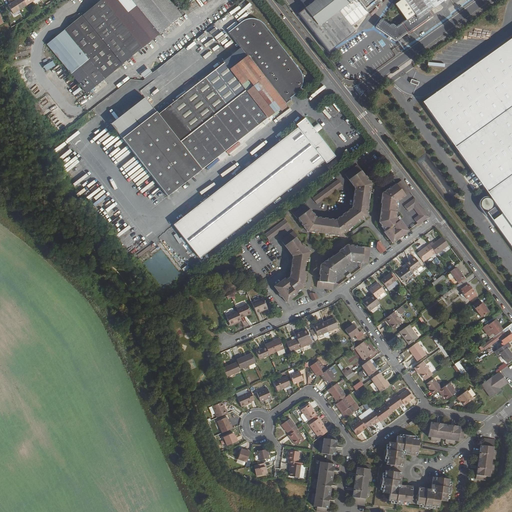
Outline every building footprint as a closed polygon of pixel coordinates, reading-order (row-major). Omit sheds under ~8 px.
[(23,0),(16,0),(15,1),(21,10),(27,6),(23,0)] [(83,16),(47,45),(53,52),(54,51),(71,73),(71,74),(61,82),(77,102),(122,65),(156,36),(158,34),(181,15),(167,0),(100,0),(83,15),(83,16)] [(315,0),(302,0),(301,1),(307,7),(299,13),(329,52),(355,32),(350,26),(356,21),(353,17),(365,8),(358,0),(315,0)] [(405,0),(407,2),(399,8),(408,20),(397,27),(393,24),(392,26),(390,24),(401,39),(426,21),(427,22),(433,18),(430,13),(447,0),(405,0)] [(15,1),(9,5),(14,14),(21,10),(15,1)] [(226,64),(188,93),(159,115),(146,99),(112,125),(117,132),(139,159),(168,196),(202,170),(232,146),(249,133),(280,109),(282,111),(286,108),(285,106),(291,100),(290,99),(293,97),(298,93),(299,92),(300,91),(301,90),(301,89),(302,89),(302,88),(303,87),(303,86),(303,85),(303,84),(303,83),(303,82),(303,81),(303,80),(303,79),(303,78),(303,77),(303,76),(302,75),(302,74),(265,25),(264,24),(263,23),(262,22),(261,21),(260,21),(259,20),(258,20),(258,19),(257,19),(256,19),(255,19),(254,19),(254,18),(253,18),(252,18),(250,18),(249,19),(248,19),(247,19),(246,19),(245,20),(244,21),(243,21),(242,22),(228,33),(240,49),(223,61),(226,64)] [(203,36),(220,22),(218,19),(201,34),(203,36)] [(383,19),(377,27),(382,31),(390,24),(383,19)] [(382,31),(397,42),(401,39),(390,24),(382,31)] [(511,36),(421,101),(496,205),(492,207),(491,206),(491,205),(491,203),(491,202),(491,201),(490,201),(490,200),(488,199),(487,198),(485,198),(484,199),(483,199),(481,201),(481,203),(481,206),(482,207),(484,209),(485,209),(487,209),(488,209),(489,209),(486,212),(511,247),(511,36)] [(46,71),(55,66),(52,61),(43,66),(46,71)] [(141,73),(145,78),(152,72),(148,67),(141,73)] [(298,127),(172,223),(198,257),(324,161),(326,164),(335,157),(305,118),(296,125),(298,127)] [(137,221),(168,196),(117,132),(86,157),(137,221)] [(355,187),(353,207),(336,220),(316,217),(306,204),(294,214),(298,219),(299,218),(303,224),(302,224),(308,232),(318,233),(318,232),(331,234),(331,235),(341,236),(348,230),(348,229),(358,221),(359,222),(367,216),(368,207),(367,207),(369,193),(370,193),(371,183),(366,176),(365,177),(361,171),(362,170),(358,165),(346,174),(355,187)] [(338,180),(313,199),(318,204),(343,185),(338,180)] [(382,203),(380,222),(386,231),(384,232),(393,243),(408,231),(400,220),(399,221),(396,218),(397,211),(396,211),(397,202),(410,191),(401,180),(391,188),(390,187),(382,193),(381,203),(382,203)] [(415,198),(405,206),(409,211),(414,207),(420,215),(415,219),(418,223),(419,224),(429,216),(415,198)] [(286,220),(265,236),(269,241),(290,225),(286,220)] [(282,241),(294,257),(291,278),(287,281),(286,279),(275,288),(287,303),(298,295),(296,293),(305,287),(306,272),(304,272),(306,262),(308,262),(310,252),(304,245),(302,247),(296,239),(299,237),(295,231),(282,241)] [(126,247),(131,245),(127,235),(122,237),(126,247)] [(430,244),(437,254),(449,245),(443,237),(434,244),(433,242),(430,244)] [(381,253),(386,249),(380,241),(375,245),(381,253)] [(340,252),(330,260),(329,259),(321,266),(320,275),(321,275),(320,281),(318,281),(317,288),(333,290),(336,273),(352,262),(368,264),(370,247),(363,247),(363,248),(357,248),(357,246),(347,245),(340,251),(340,252)] [(418,253),(424,262),(433,255),(436,253),(430,245),(427,246),(418,253)] [(406,263),(407,265),(412,272),(421,265),(415,257),(406,263)] [(407,265),(398,273),(404,281),(414,274),(412,272),(407,265)] [(454,277),(459,283),(465,279),(456,267),(450,272),(451,273),(454,277)] [(381,281),(386,287),(395,280),(390,274),(381,281)] [(433,285),(445,278),(443,275),(431,282),(433,285)] [(459,287),(469,301),(477,296),(465,279),(459,283),(455,287),(447,293),(448,295),(450,293),(450,292),(453,290),(453,291),(459,287)] [(378,283),(369,290),(373,295),(375,298),(384,291),(378,283)] [(312,300),(318,298),(316,291),(310,294),(312,300)] [(373,295),(362,303),(369,311),(379,303),(375,298),(373,295)] [(251,302),(256,313),(263,310),(262,308),(266,307),(262,298),(251,302)] [(473,306),(481,317),(489,311),(480,300),(473,306)] [(237,311),(240,318),(250,314),(246,304),(236,308),(237,311)] [(225,316),(229,325),(241,320),(240,318),(237,311),(225,316)] [(385,319),(389,324),(390,323),(394,328),(401,323),(394,312),(389,316),(385,319)] [(323,322),(327,331),(338,327),(334,317),(323,322)] [(482,327),(489,335),(493,332),(495,335),(502,330),(495,320),(488,325),(487,323),(482,327)] [(313,326),(317,336),(327,331),(323,322),(313,326)] [(511,323),(502,330),(495,335),(493,337),(496,341),(507,333),(506,331),(511,327),(511,328),(510,330),(511,332),(511,331),(511,323)] [(345,330),(350,338),(355,335),(357,338),(363,334),(361,330),(359,332),(353,324),(345,330)] [(403,334),(409,344),(418,338),(409,325),(399,332),(401,335),(403,334)] [(295,335),(296,338),(298,344),(310,339),(306,329),(294,334),(295,335)] [(401,335),(408,345),(409,344),(403,334),(401,335)] [(286,342),(290,352),(300,348),(300,347),(298,344),(296,338),(295,335),(290,337),(292,340),(286,342)] [(509,335),(501,341),(504,344),(508,342),(511,339),(509,335)] [(493,337),(482,345),(485,349),(496,341),(493,337)] [(265,345),(266,347),(269,355),(276,351),(283,348),(279,339),(265,345)] [(354,348),(363,360),(373,353),(370,349),(369,351),(362,342),(357,346),(354,348)] [(500,347),(494,352),(497,356),(500,353),(507,362),(511,358),(511,355),(507,348),(511,346),(508,342),(504,344),(503,345),(500,347)] [(408,349),(417,362),(426,355),(417,343),(408,349)] [(255,352),(259,360),(269,355),(266,347),(255,352)] [(236,360),(240,369),(247,366),(248,369),(256,365),(255,363),(251,353),(236,360)] [(361,366),(368,376),(376,370),(375,369),(378,368),(371,359),(369,360),(361,366)] [(309,367),(317,377),(320,375),(326,371),(318,360),(309,367)] [(414,368),(417,371),(418,370),(420,374),(424,378),(431,373),(423,362),(414,368)] [(235,363),(222,368),(226,377),(239,371),(235,363)] [(320,375),(327,384),(335,378),(328,369),(326,371),(320,375)] [(346,372),(343,374),(345,377),(352,372),(350,369),(346,372)] [(289,376),(293,385),(303,381),(298,371),(289,376)] [(481,384),(491,397),(501,390),(499,388),(507,383),(504,378),(502,379),(500,377),(502,376),(499,371),(481,384)] [(371,379),(380,392),(389,386),(385,380),(380,373),(371,379)] [(273,383),(277,392),(283,389),(290,386),(286,377),(273,383)] [(426,384),(431,391),(430,391),(433,395),(438,391),(442,388),(438,384),(434,379),(426,384)] [(362,381),(353,385),(359,396),(367,392),(362,381)] [(438,391),(442,396),(443,395),(444,396),(447,399),(456,392),(449,383),(442,388),(438,391)] [(336,384),(328,390),(336,402),(337,401),(345,396),(336,384)] [(398,397),(403,404),(404,405),(414,398),(408,390),(398,397)] [(267,391),(257,395),(260,403),(270,398),(267,391)] [(467,391),(457,398),(459,401),(460,401),(461,402),(464,405),(472,399),(467,391)] [(237,398),(241,407),(251,403),(251,402),(254,400),(250,392),(237,398)] [(384,403),(385,404),(391,412),(403,404),(398,397),(397,395),(393,398),(384,403)] [(336,404),(342,413),(343,412),(347,416),(354,411),(355,411),(351,406),(345,398),(338,403),(336,404)] [(212,407),(217,418),(227,414),(226,410),(224,411),(221,403),(212,407)] [(385,404),(373,413),(379,421),(380,422),(392,413),(391,412),(385,404)] [(305,424),(308,421),(316,416),(311,408),(312,407),(309,405),(301,411),(304,415),(302,416),(301,418),(305,424)] [(373,412),(361,421),(366,428),(372,424),(375,422),(376,423),(379,421),(373,413),(373,412)] [(217,422),(222,433),(233,428),(231,425),(230,425),(226,418),(217,422)] [(281,426),(287,433),(287,432),(289,435),(297,430),(297,429),(290,419),(281,426)] [(309,425),(316,435),(319,433),(321,436),(327,432),(318,419),(309,425)] [(350,427),(356,436),(360,433),(360,432),(366,428),(361,421),(360,420),(350,427)] [(424,433),(429,433),(428,437),(431,437),(431,440),(440,442),(440,438),(445,439),(445,442),(454,444),(455,441),(460,441),(464,439),(466,429),(426,423),(424,433)] [(288,436),(295,446),(304,440),(297,430),(289,435),(288,436)] [(224,438),(227,446),(238,441),(236,437),(235,438),(235,436),(233,433),(224,438)] [(386,445),(384,461),(386,461),(386,465),(389,465),(390,467),(393,466),(393,468),(396,466),(403,467),(404,455),(416,456),(417,450),(419,448),(418,446),(420,444),(418,442),(419,439),(416,439),(416,437),(400,434),(400,436),(396,436),(395,443),(389,442),(388,446),(386,445)] [(319,441),(318,451),(321,451),(321,454),(327,455),(326,464),(319,463),(319,465),(316,465),(314,474),(318,475),(317,480),(314,480),(312,489),(315,490),(315,495),(311,494),(310,504),(313,504),(313,507),(316,508),(315,511),(325,511),(337,436),(327,435),(326,439),(323,439),(323,442),(319,441)] [(480,445),(475,480),(485,481),(486,477),(489,477),(490,474),(493,475),(494,465),(491,465),(492,460),(495,460),(497,451),(493,450),(495,440),(484,439),(483,446),(480,445)] [(240,449),(237,459),(245,462),(249,451),(246,450),(245,451),(244,450),(240,449)] [(256,452),(258,461),(268,459),(266,450),(256,452)] [(289,451),(288,460),(289,460),(288,464),(290,464),(298,465),(301,466),(302,466),(302,462),(298,461),(300,452),(289,451)] [(253,466),(255,476),(266,474),(264,464),(253,466)] [(291,468),(290,476),(299,477),(301,466),(298,465),(290,464),(290,468),(291,468)] [(357,464),(351,505),(364,507),(366,497),(369,497),(370,488),(367,487),(368,482),(371,483),(373,473),(369,473),(370,465),(357,464)] [(382,474),(380,490),(382,490),(382,493),(389,494),(388,501),(391,502),(391,503),(407,506),(407,504),(410,504),(410,501),(412,500),(411,497),(413,496),(411,493),(412,487),(400,485),(402,473),(396,472),(394,470),(392,472),(390,470),(388,471),(385,471),(384,474),(382,474)] [(419,488),(418,494),(416,496),(417,498),(415,500),(417,501),(416,505),(420,505),(419,507),(435,510),(436,508),(439,508),(440,501),(447,502),(447,498),(449,499),(451,483),(449,482),(450,479),(446,479),(445,477),(442,479),(442,477),(438,478),(433,477),(431,489),(419,488)]
